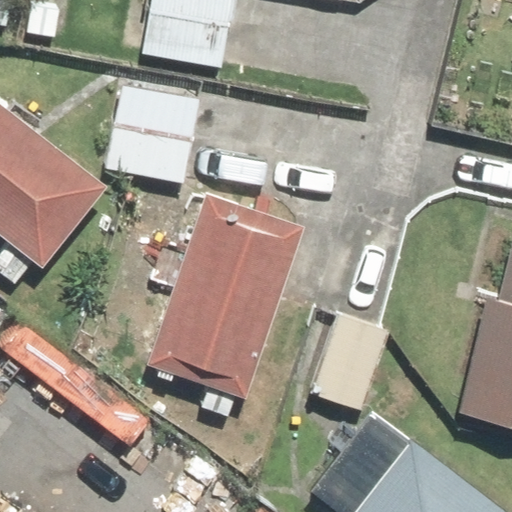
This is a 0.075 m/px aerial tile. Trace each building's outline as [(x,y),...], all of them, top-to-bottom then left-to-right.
[(235,0),(155,0),(148,53),(227,64),(235,0)] [(203,73),(123,66),(112,169),(193,177),(203,73)] [(0,88),(0,220),(45,256),(110,174),(0,88)] [(208,179),(147,353),(246,388),(307,214),(208,179)] [(485,282),(458,403),(511,415),(511,221),(497,285),(485,282)] [(389,319),(339,304),(315,387),(365,402),(389,319)] [(150,413),(21,314),(1,340),(129,439),(150,413)] [(511,511),(511,500),(414,426),(347,511),(511,511)] [(0,511),(12,511),(0,503),(0,511)] [(279,511),(269,503),(261,511),(279,511)]
